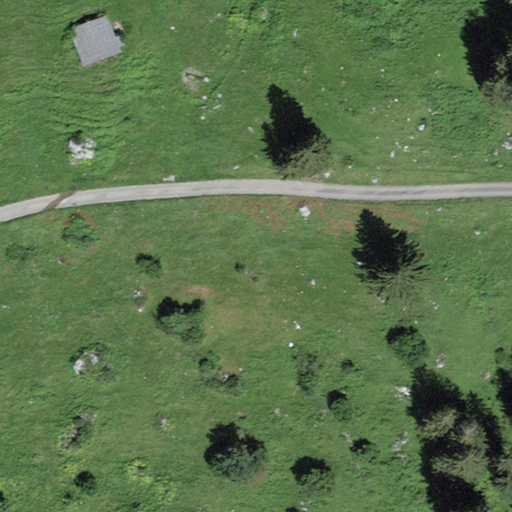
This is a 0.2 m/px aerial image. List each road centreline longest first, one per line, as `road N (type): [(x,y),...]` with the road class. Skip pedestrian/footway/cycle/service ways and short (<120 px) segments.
road 1 (track): [(173,188),(511,195)]
road 2 (track): [(0,214),(98,192),(173,188)]
